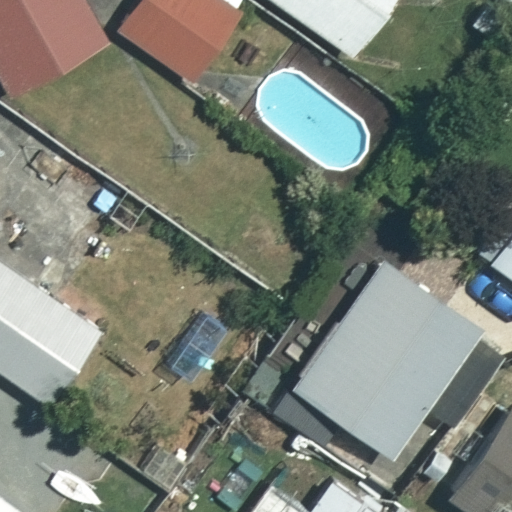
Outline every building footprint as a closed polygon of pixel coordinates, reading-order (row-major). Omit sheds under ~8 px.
[(110,36),(89,0),(0,0),(0,70),(12,92),(110,36)] [(247,1),(245,0),(137,0),(119,25),(193,78),(247,1)] [(391,0),(282,0),(355,51),(391,0)] [(511,229),(491,258),(511,272),(511,229)] [(336,417),(387,453),(422,405),(448,423),(500,349),(471,329),(477,320),(376,249),(266,405),(318,442),(336,417)] [(101,327),(0,257),(0,365),(51,400),(101,327)] [(511,511),(511,401),(449,493),(478,511),(511,511)] [(151,511),(176,474),(108,429),(81,470),(145,511),(151,511)] [(420,511),(403,499),(393,511),(390,511),(336,473),(307,511),(268,484),(247,511),(420,511)]
